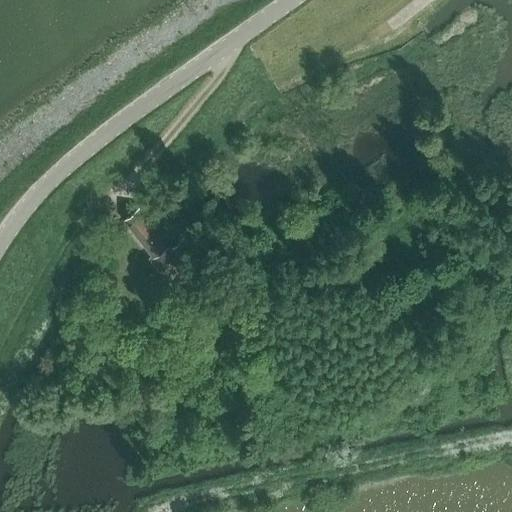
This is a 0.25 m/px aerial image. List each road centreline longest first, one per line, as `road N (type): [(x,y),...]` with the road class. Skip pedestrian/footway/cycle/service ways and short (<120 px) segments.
road 1 (tertiary): [(288,0),(88,145),(0,241)]
road 2 (track): [(109,197),(221,72),(240,33)]
road 3 (track): [(0,360),(79,217),(109,197)]
road 4 (track): [(278,87),(389,27),(420,0)]
